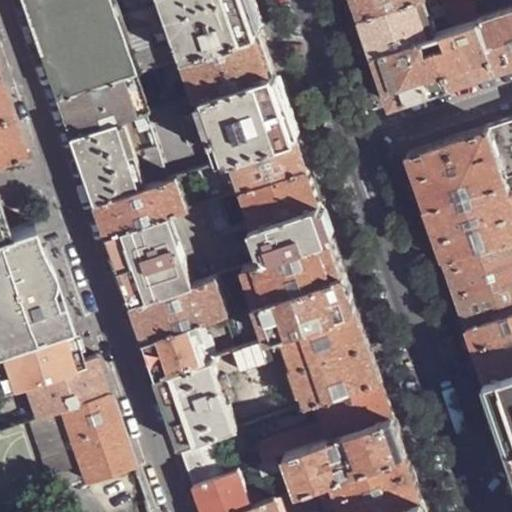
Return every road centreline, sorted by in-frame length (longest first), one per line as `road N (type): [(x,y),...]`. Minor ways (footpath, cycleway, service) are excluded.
road 1 (residential): [(3,0),(178,511)]
road 2 (tertiary): [(482,511),(355,144)]
road 3 (residential): [(355,144),(511,91)]
road 4 (tertiary): [(355,144),(305,0)]
